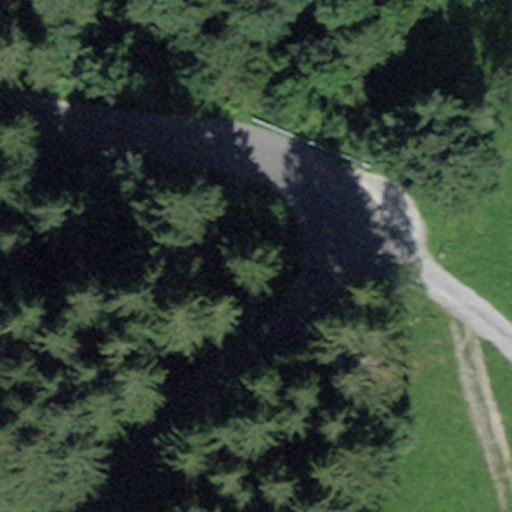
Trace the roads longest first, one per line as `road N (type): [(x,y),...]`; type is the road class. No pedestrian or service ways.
road 1 (unclassified): [(91,511),(358,265),(371,224),(340,177),(252,146),(0,107)]
road 2 (track): [(511,500),(454,292)]
